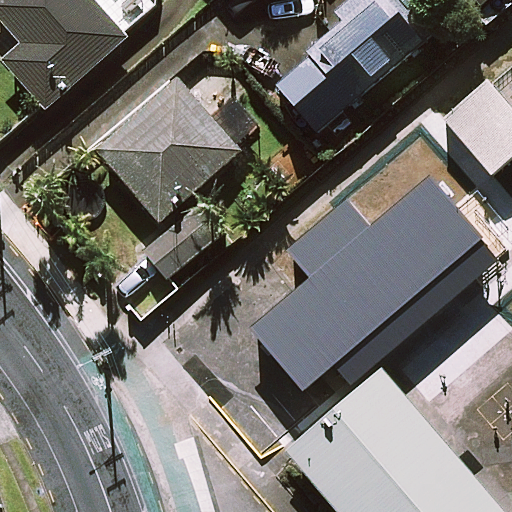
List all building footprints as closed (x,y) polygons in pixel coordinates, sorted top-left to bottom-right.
[(125,42),(88,0),(3,0),(0,3),(0,21),(22,47),(3,64),(45,112),(125,42)] [(447,23),(427,0),(355,0),(337,15),(346,26),(275,87),(316,135),(447,23)] [(511,159),(511,101),(494,81),(444,123),(491,178),(511,159)] [(239,155),(175,82),(96,152),(160,225),(239,155)] [(258,337),(311,403),(344,376),(357,392),(511,268),(511,262),(446,181),(386,229),(365,204),(295,260),(319,289),(258,337)] [(208,245),(183,218),(144,255),(169,282),(208,245)] [(499,371),(466,335),(433,365),(466,402),(499,371)] [(504,511),(390,383),(286,473),(320,511),(504,511)]
